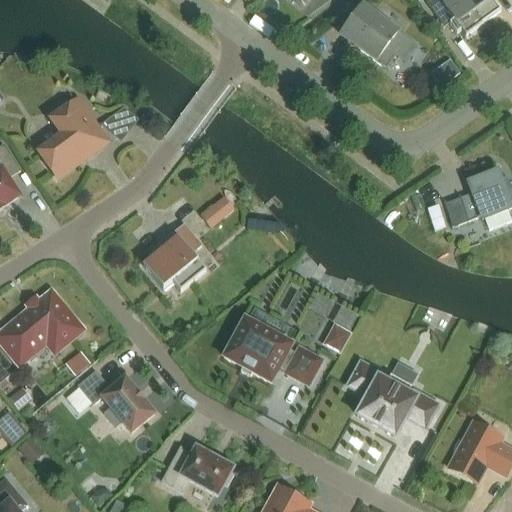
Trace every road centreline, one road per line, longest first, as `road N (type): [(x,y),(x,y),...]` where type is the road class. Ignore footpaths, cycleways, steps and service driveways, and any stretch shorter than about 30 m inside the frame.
road 1 (residential): [(391,511),(186,401),(64,244)]
road 2 (residential): [(249,38),(404,141),(428,136),(511,75)]
road 3 (residential): [(64,244),(139,190),(249,38)]
